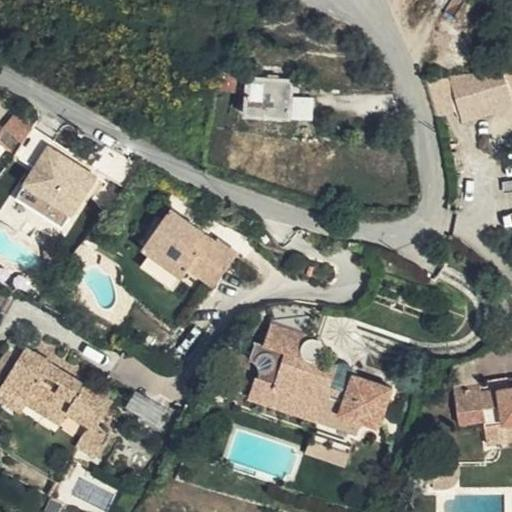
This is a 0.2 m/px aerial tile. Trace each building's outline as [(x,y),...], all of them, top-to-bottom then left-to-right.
[(244,113),(290,117),(293,80),(247,76),(248,75),(218,69),(216,87),(246,93),(244,113)] [(511,103),(502,69),(446,73),(456,105),(461,118),(511,105),(511,103)] [(456,105),(446,73),(421,77),(432,110),(456,105)] [(33,127),(19,113),(6,128),(23,144),(33,127)] [(68,220),(101,171),(53,142),(23,192),(68,220)] [(189,269),(213,287),(239,254),(217,238),(215,242),(171,210),(142,248),(150,254),(142,263),(175,287),(181,277),(183,278),(189,269)] [(273,309),(273,316),(300,331),(325,341),(334,314),(273,309)] [(300,331),(273,316),(273,320),(266,346),(284,352),(274,383),(256,376),(250,397),(317,418),(320,419),(323,407),(361,419),(381,426),(393,388),(318,363),(318,359),(325,358),(331,355),(330,350),(324,345),(325,341),(300,331)] [(67,416),(87,429),(95,434),(100,426),(114,402),(27,346),(19,357),(7,351),(0,362),(0,377),(6,381),(0,389),(0,397),(23,411),(28,403),(62,424),(67,416)] [(511,388),(482,393),(480,385),(454,390),(459,423),(482,420),(483,428),(504,425),(507,441),(511,440),(511,388)] [(130,403),(165,424),(174,407),(139,386),(130,403)] [(357,430),(361,419),(323,407),(320,419),(357,430)] [(320,419),(317,418),(310,440),(350,453),(357,430),(320,419)] [(95,434),(87,429),(76,447),(94,457),(108,432),(100,426),(95,434)] [(350,453),(310,440),(306,451),(347,464),(350,453)] [(404,463),(407,447),(396,445),(393,462),(404,463)] [(479,467),(452,467),(452,488),(478,488),(479,467)]
